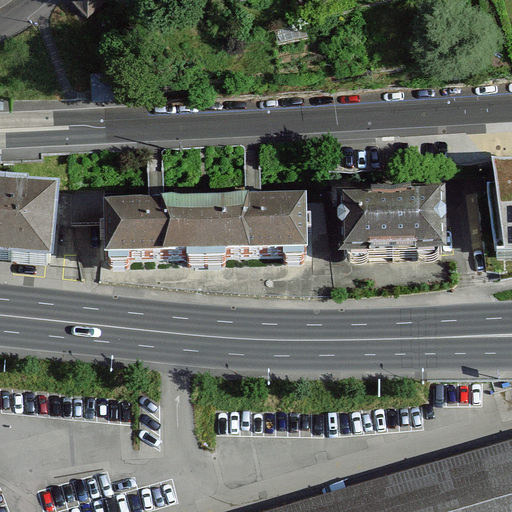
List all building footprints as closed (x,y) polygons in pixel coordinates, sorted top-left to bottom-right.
[(102,0),(78,0),(72,6),(86,21),(106,3),(102,0)] [(92,78),(91,107),(146,108),(146,78),(92,78)] [(511,166),(492,167),(505,264),(511,263),(511,166)] [(59,193),(0,188),(0,267),(53,272),(59,193)] [(440,194),(333,196),(334,261),(441,259),(440,194)] [(297,209),(99,213),(100,264),(298,260),(297,209)] [(511,511),(511,443),(277,511),(511,511)]
